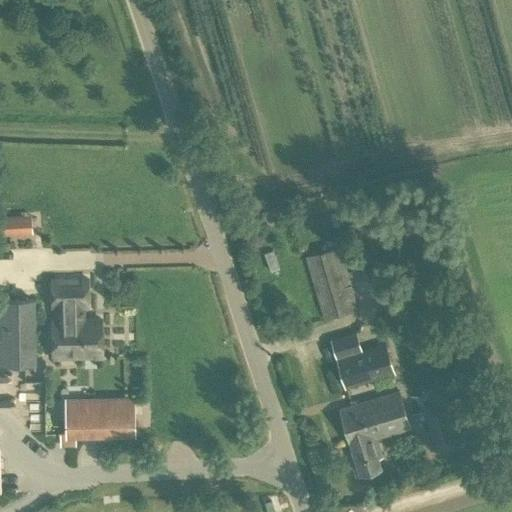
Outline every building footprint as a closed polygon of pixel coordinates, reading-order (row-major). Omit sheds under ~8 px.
[(0,233),(19,233),(19,217),(0,218),(0,233)] [(338,246),(306,255),(324,318),(356,309),(338,246)] [(88,308),(87,278),(50,278),(51,309),(54,309),(55,319),(51,319),(52,358),(100,357),(99,318),(77,319),(77,308),(88,308)] [(31,298),(0,298),(0,365),(33,364),(31,298)] [(379,323),(330,338),(345,387),(394,373),(379,323)] [(38,369),(0,370),(0,418),(40,417),(38,369)] [(399,390),(338,408),(358,474),(381,468),(372,439),(411,427),(399,390)] [(132,431),(132,398),(84,398),(84,421),(65,421),(65,431),(132,431)] [(445,399),(424,405),(435,450),(457,444),(445,399)]
